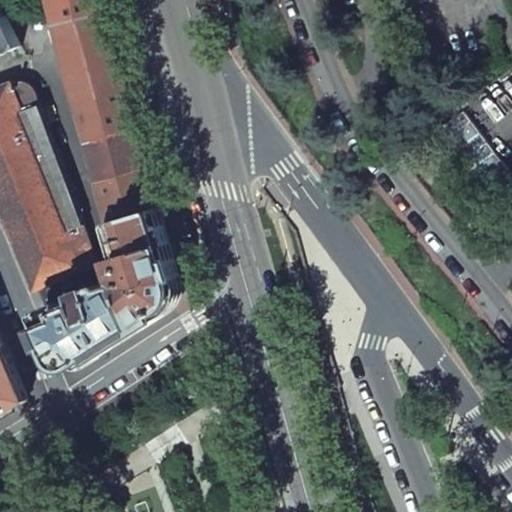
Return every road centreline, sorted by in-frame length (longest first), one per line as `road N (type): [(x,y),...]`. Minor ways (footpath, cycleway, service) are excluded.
road 1 (residential): [(511,318),(348,115),(300,0)]
road 2 (residential): [(189,80),(254,127),(388,306)]
road 3 (secondary): [(311,511),(247,286)]
road 4 (residential): [(247,286),(60,405)]
road 5 (residential): [(432,511),(376,371),(388,306)]
road 6 (secondary): [(247,286),(189,80)]
road 7 (residential): [(388,306),(511,466)]
road 8 (residential): [(0,258),(60,405)]
